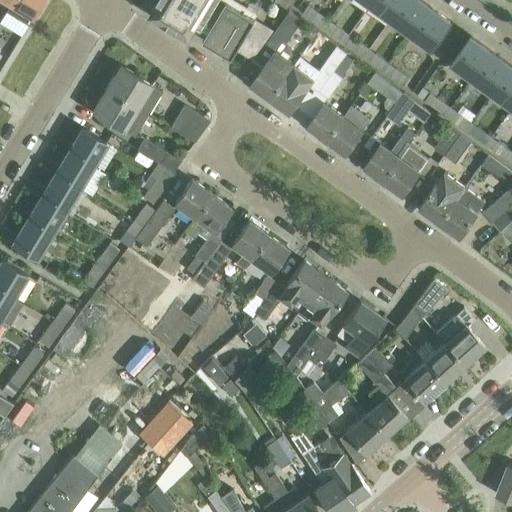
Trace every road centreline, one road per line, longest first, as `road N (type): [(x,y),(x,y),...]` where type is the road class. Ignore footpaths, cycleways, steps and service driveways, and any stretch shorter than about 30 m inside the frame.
road 1 (unclassified): [(245,108),(219,145),(230,175),(358,269),(395,269),(418,234)]
road 2 (residential): [(418,234),(245,108)]
road 3 (residential): [(0,177),(103,6)]
road 4 (residential): [(245,108),(103,6)]
road 5 (residential): [(415,477),(511,390)]
